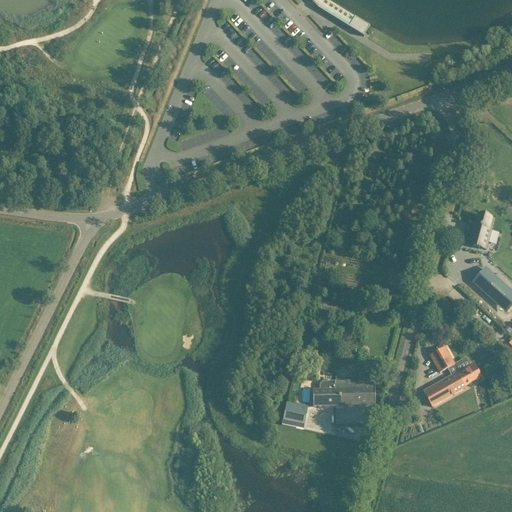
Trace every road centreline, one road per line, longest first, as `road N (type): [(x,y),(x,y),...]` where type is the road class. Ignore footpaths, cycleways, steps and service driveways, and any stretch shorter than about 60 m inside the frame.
road 1 (unclassified): [(363,511),(448,189),(449,95)]
road 2 (unclassified): [(449,95),(96,217)]
road 3 (unclassified): [(0,409),(96,217)]
